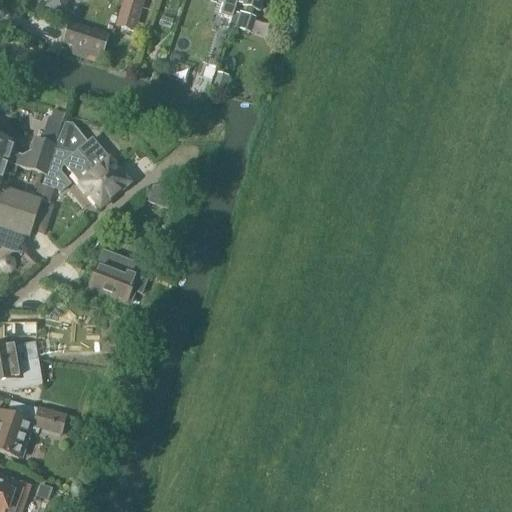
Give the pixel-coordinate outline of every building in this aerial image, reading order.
[(77,0),(48,0),(46,9),(63,14),(67,0),(71,0),(77,2),(77,0)] [(124,0),(116,28),(134,34),(144,0),(124,0)] [(224,0),(220,15),(232,19),(237,0),(224,0)] [(245,0),(243,7),(259,12),(263,0),(245,0)] [(63,45),(101,57),(107,38),(69,26),(63,45)] [(217,75),(212,91),(224,94),(228,78),(217,75)] [(64,116),(52,112),(47,129),(59,133),(64,116)] [(63,126),(53,152),(72,156),(76,153),(114,198),(129,186),(92,141),(87,145),(71,127),(63,126)] [(0,141),(0,164),(14,169),(14,168),(44,178),(53,152),(53,148),(41,143),(34,142),(30,154),(22,158),(11,155),(13,146),(0,141)] [(72,156),(53,152),(44,178),(42,187),(52,190),(57,192),(60,195),(69,186),(60,175),(60,170),(64,167),(79,186),(100,211),(114,198),(76,153),(72,156)] [(14,169),(0,164),(0,183),(0,184),(4,174),(11,177),(14,169)] [(152,190),(148,201),(169,208),(176,186),(152,190)] [(52,190),(42,187),(37,201),(47,205),(52,190)] [(0,230),(22,238),(29,240),(28,240),(33,242),(45,205),(41,203),(40,204),(1,191),(0,192),(0,230)] [(0,250),(16,256),(22,238),(0,230),(0,250)] [(103,252),(98,265),(87,293),(125,308),(125,307),(126,308),(141,267),(103,252)] [(27,254),(22,259),(28,266),(19,275),(23,280),(38,266),(27,254)] [(4,340),(36,342),(37,327),(5,325),(4,340)] [(0,349),(0,367),(18,365),(37,362),(34,345),(21,347),(21,348),(14,349),(14,347),(0,349)] [(0,389),(9,393),(41,388),(37,362),(18,365),(0,367),(0,389)] [(80,423),(98,429),(104,408),(101,407),(102,402),(92,399),(90,404),(86,403),(80,423)] [(61,437),(66,420),(66,419),(10,405),(10,406),(7,415),(6,416),(0,414),(0,454),(18,461),(27,433),(37,437),(39,431),(61,437)] [(0,511),(21,511),(29,489),(0,478),(0,511)]
